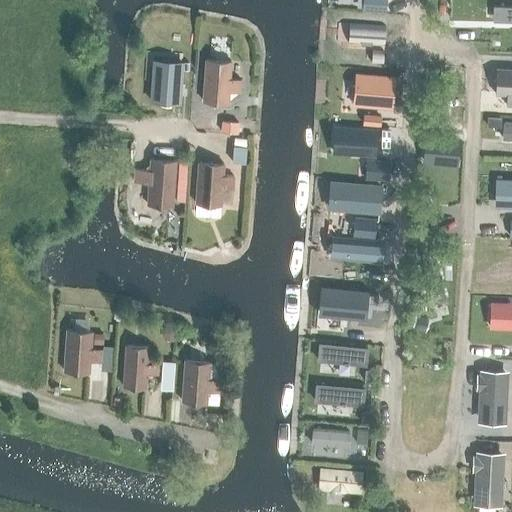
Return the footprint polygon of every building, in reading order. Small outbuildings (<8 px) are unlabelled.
[(364,0),(364,10),(385,12),(385,0),(364,0)] [(511,7),(489,6),(487,22),(511,23),(511,7)] [(346,30),(345,49),(380,52),(382,33),(346,30)] [(203,102),(227,104),(228,92),(239,93),(240,80),(229,79),(230,61),(206,60),(203,102)] [(153,61),(150,101),(178,103),(181,63),(153,61)] [(511,70),(495,69),(494,94),(506,94),(506,105),(511,105),(511,70)] [(356,76),(354,104),(390,107),(392,79),(356,76)] [(248,133),(249,117),(239,116),(238,132),(248,133)] [(363,116),(363,125),(380,126),(380,117),(363,116)] [(500,128),(501,118),(487,117),(486,127),(500,128)] [(237,133),(238,123),(222,122),(221,132),(237,133)] [(511,139),(511,123),(503,123),(502,139),(511,139)] [(336,127),(333,151),(373,155),(375,131),(336,127)] [(423,161),(455,164),(457,140),(425,137),(423,161)] [(245,148),(233,147),(232,163),(244,164),(245,148)] [(187,158),(178,158),(176,200),(184,201),(187,158)] [(175,160),(150,159),(149,170),(134,169),(133,182),(148,183),(147,205),(171,207),(175,160)] [(366,178),(388,180),(389,162),(367,160),(366,178)] [(223,164),(198,162),(195,204),(220,206),(221,189),(232,189),(233,176),(222,176),(223,164)] [(511,180),(496,179),(495,194),(499,194),(499,208),(511,208),(511,180)] [(328,206),(328,207),(378,212),(380,187),(330,183),(330,184),(333,184),(331,206),(328,206)] [(431,204),(419,203),(418,215),(430,216),(431,204)] [(374,220),(354,219),(353,235),(373,236),(374,220)] [(436,261),(424,264),(433,302),(445,299),(436,261)] [(320,286),(320,287),(326,288),(323,315),(363,319),(365,303),(377,305),(378,296),(366,295),(366,292),(368,292),(368,291),(320,286)] [(424,308),(424,298),(413,298),(413,308),(424,308)] [(511,305),(500,305),(499,327),(511,327),(511,305)] [(428,320),(417,316),(413,326),(424,330),(428,320)] [(64,372),(88,373),(89,361),(100,362),(101,349),(90,348),(91,331),(67,329),(64,372)] [(165,330),(164,340),(174,341),(175,331),(165,330)] [(94,334),(94,344),(102,344),(102,334),(94,334)] [(319,344),(317,360),(343,363),(343,364),(347,364),(347,363),(365,365),(367,349),(319,344)] [(126,345),(123,387),(144,388),(145,374),(157,375),(157,364),(146,363),(147,346),(126,345)] [(182,402),(206,404),(207,392),(218,392),(219,379),(208,379),(209,361),(185,359),(182,402)] [(162,362),(161,371),(173,372),(174,362),(162,362)] [(481,411),(480,420),(502,421),(502,412),(504,373),(483,372),(482,374),(482,386),(481,411)] [(315,384),(314,401),(340,403),(339,404),(343,405),(343,404),(362,405),(363,389),(315,384)] [(357,436),(356,444),(366,444),(367,430),(357,430),(357,436)] [(357,436),(313,432),(311,457),(354,461),(356,444),(357,436)] [(477,493),(476,502),(498,503),(498,494),(500,454),(479,453),(478,456),(478,468),(477,493)] [(320,469),(318,488),(360,492),(362,473),(320,469)]
